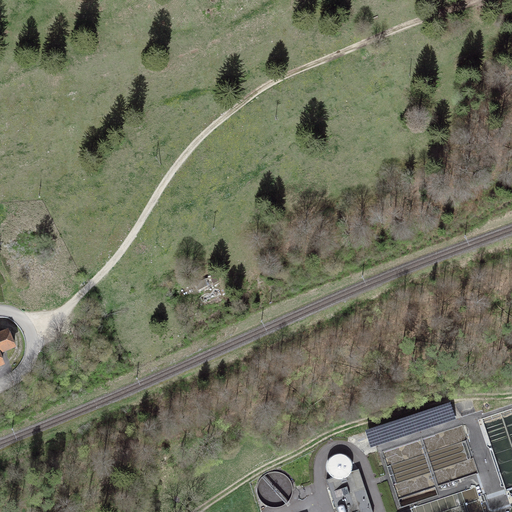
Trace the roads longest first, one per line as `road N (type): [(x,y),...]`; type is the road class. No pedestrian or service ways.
road 1 (track): [(72,309),(223,113),(286,71),(473,0)]
road 2 (track): [(198,511),(254,474),(384,413),(511,396)]
